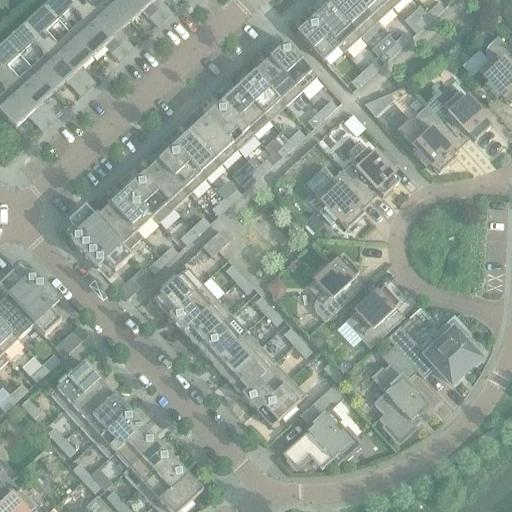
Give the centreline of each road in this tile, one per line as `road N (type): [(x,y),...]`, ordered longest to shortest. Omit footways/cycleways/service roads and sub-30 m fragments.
road 1 (residential): [(16,217),(272,498)]
road 2 (residential): [(16,217),(255,0)]
road 3 (residential): [(272,498),(367,489),(411,468),(480,409),(511,350)]
road 4 (residential): [(511,182),(432,196),(401,231),(400,256),(407,280),(427,297),(511,318)]
